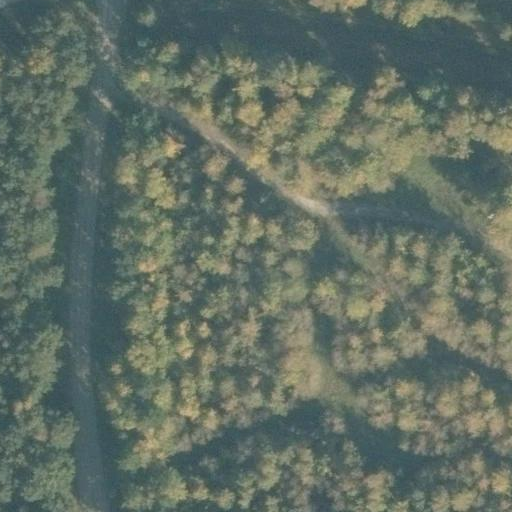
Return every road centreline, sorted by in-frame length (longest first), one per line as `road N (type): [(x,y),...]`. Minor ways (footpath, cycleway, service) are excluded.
road 1 (track): [(115,0),(81,205),(76,343),(98,511)]
road 2 (track): [(511,252),(470,226),(371,210),(336,213),(294,198),(102,78)]
road 3 (unknown): [(511,369),(426,344),(403,298),(336,213)]
